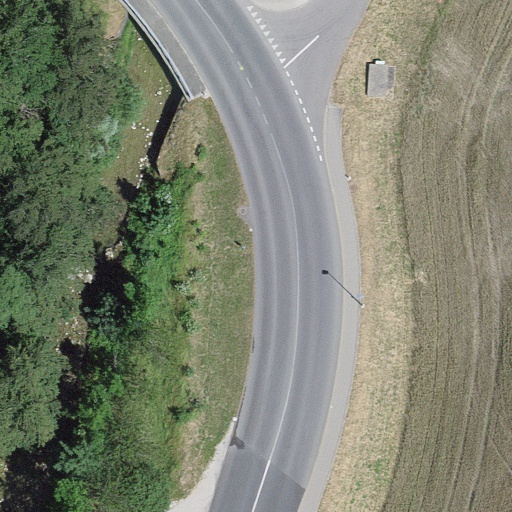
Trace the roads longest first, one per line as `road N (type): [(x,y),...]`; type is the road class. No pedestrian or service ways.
road 1 (tertiary): [(248,87),(291,194),(300,285),(284,416),(253,511)]
road 2 (residential): [(341,0),(296,57),(248,87)]
